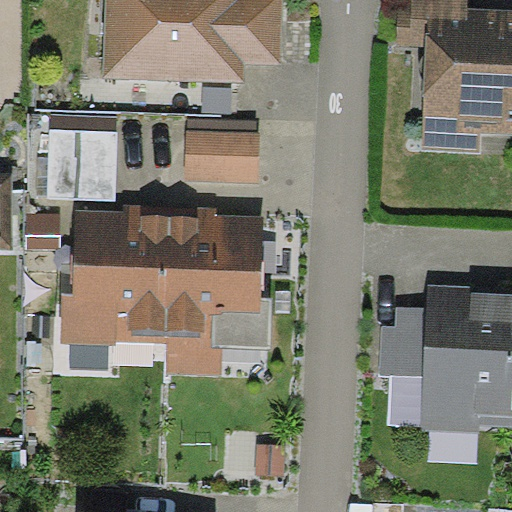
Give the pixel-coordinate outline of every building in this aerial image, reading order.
[(106,0),(103,77),(244,82),(244,63),(281,64),(283,0),(106,0)] [(511,134),(511,9),(467,8),(467,0),(400,0),(398,45),(427,47),(422,150),(481,153),(482,133),(511,134)] [(120,129),(49,127),(47,199),(118,201),(120,129)] [(262,133),(187,131),(186,181),(260,183),(262,133)] [(0,250),(13,250),(12,178),(0,178),(0,250)] [(119,341),(167,342),(171,218),(141,217),(141,205),(124,205),(124,211),(77,210),(75,271),(63,270),(61,343),(119,345),(119,341)] [(198,218),(171,218),(167,342),(166,373),(222,375),(223,346),(271,348),(272,299),(262,299),(264,216),(218,215),(218,208),(198,207),(198,218)] [(61,214),(27,213),(27,248),(61,248),(61,214)] [(510,425),(511,382),(511,293),(471,291),(471,285),(430,283),(428,308),(426,377),(423,430),(480,432),(480,424),(510,425)] [(426,377),(428,308),(397,307),(396,326),(383,325),(381,375),(426,377)]
